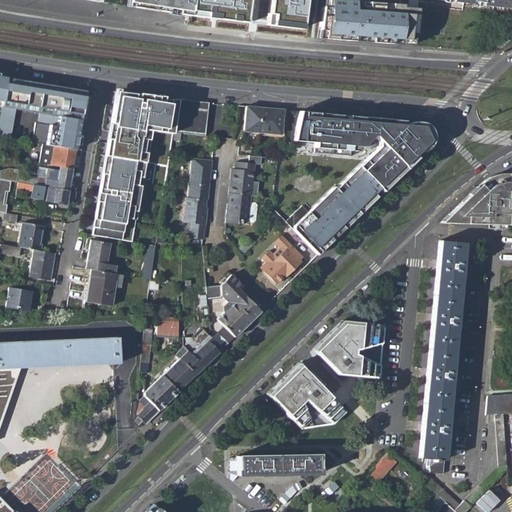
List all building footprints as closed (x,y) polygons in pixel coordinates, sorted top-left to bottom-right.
[(127,0),(127,6),(188,15),(189,15),(191,1),(190,0),(127,0)] [(346,0),(322,0),(317,38),(332,39),(361,41),(382,43),(411,44),(415,8),(400,7),(400,4),(346,0)] [(191,1),(189,15),(202,16),(204,3),(191,1)] [(270,1),(268,16),(276,17),(278,2),(270,1)] [(204,3),(202,16),(244,21),(245,7),(204,3)] [(5,78),(0,107),(59,117),(80,121),(85,91),(5,78)] [(207,102),(115,92),(109,127),(91,235),(121,241),(135,162),(166,167),(171,135),(172,131),(204,135),(207,102)] [(245,108),(242,132),(280,136),(282,112),(245,108)] [(419,124),(297,114),(293,142),(315,144),(314,154),(351,157),(371,138),(373,138),(380,145),(377,147),(377,149),(335,190),(334,188),(308,213),(302,206),(286,222),(318,255),(426,149),(428,147),(430,143),(430,137),(429,133),(427,129),(423,125),(419,124)] [(59,117),(54,147),(75,150),(80,121),(59,117)] [(54,147),(51,165),(59,167),(71,169),(75,150),(54,147)] [(231,167),(228,193),(232,193),(250,195),(258,196),(259,182),(253,181),(255,163),(261,164),(262,156),(249,155),(248,162),(236,161),(235,168),(231,167)] [(192,158),(187,197),(206,200),(207,200),(212,160),(192,158)] [(46,180),(45,186),(67,190),(71,169),(59,167),(57,180),(46,179),(46,180)] [(506,227),(506,224),(506,215),(511,215),(511,173),(505,174),(502,174),(499,174),(497,175),(494,176),(491,177),(489,178),(487,179),(485,180),(482,182),(480,184),(473,191),(439,224),(500,226),(506,227)] [(0,179),(0,210),(4,212),(6,204),(2,203),(4,190),(8,191),(9,180),(0,179)] [(17,182),(16,186),(21,186),(20,188),(33,190),(34,185),(21,182),(17,182)] [(34,185),(33,190),(36,190),(35,194),(40,198),(43,198),(43,199),(65,203),(66,200),(74,202),(76,192),(67,190),(45,186),(34,185)] [(227,204),(225,222),(236,223),(237,220),(247,221),(250,202),(250,195),(232,193),(231,204),(227,204)] [(185,197),(182,221),(191,223),(190,238),(203,240),(206,213),(204,213),(206,200),(187,197),(185,197)] [(250,202),(247,221),(252,222),(254,220),(256,205),(255,203),(250,202)] [(4,212),(3,219),(16,221),(17,214),(4,212)] [(22,222),(18,247),(20,247),(33,250),(40,251),(44,226),(22,222)] [(266,262),(260,268),(276,283),(284,275),(285,276),(301,261),(299,259),(303,256),(282,235),(274,242),(280,248),(273,255),(269,251),(261,258),(266,262)] [(86,261),(85,269),(90,270),(111,273),(112,266),(105,265),(108,248),(108,243),(90,240),(86,261)] [(445,474),(462,244),(438,242),(422,459),(430,459),(429,473),(445,474)] [(0,252),(18,256),(20,247),(18,247),(0,244),(0,252)] [(148,245),(143,279),(150,280),(155,247),(148,245)] [(108,248),(105,265),(112,266),(114,249),(108,248)] [(33,250),(29,277),(50,280),(54,253),(40,251),(33,250)] [(89,276),(85,301),(111,306),(115,274),(111,273),(90,270),(89,276)] [(473,276),(472,277),(473,279),(474,281),(475,282),(476,282),(478,282),(480,281),(481,280),(481,278),(481,276),(481,275),(479,274),(478,273),(476,273),(474,274),(473,275),(473,276)] [(220,285),(206,286),(207,299),(221,298),(221,295),(228,300),(224,304),(227,308),(217,318),(224,326),(213,337),(222,347),(223,348),(260,311),(239,289),(243,286),(231,274),(220,285)] [(8,288),(5,308),(28,311),(31,291),(8,288)] [(335,372),(377,377),(383,324),(340,320),(311,348),(335,372)] [(145,321),(141,373),(144,373),(149,373),(152,322),(145,321)] [(157,326),(157,336),(179,337),(178,328),(157,326)] [(188,350),(180,358),(196,374),(219,352),(218,351),(222,347),(213,337),(211,335),(210,336),(201,326),(193,336),(184,336),(184,346),(188,350)] [(117,339),(0,344),(0,367),(29,366),(118,362),(117,339)] [(184,346),(176,353),(180,358),(188,350),(184,346)] [(145,391),(144,395),(150,402),(158,411),(196,374),(180,358),(145,391)] [(299,428),(332,423),(344,410),(296,362),(265,393),(299,428)] [(0,428),(29,366),(0,367),(0,428)] [(464,385),(463,386),(464,388),(465,389),(466,390),(467,391),(469,390),(471,390),(472,388),(472,387),(472,385),(472,384),(470,382),(469,382),(467,382),(465,382),(464,384),(464,385)] [(511,395),(486,398),(485,416),(494,415),(501,415),(511,413),(511,395)] [(138,415),(137,415),(145,424),(158,411),(150,402),(138,415)] [(498,466),(462,501),(468,506),(505,469),(501,415),(494,415),(498,466)] [(363,478),(374,487),(396,462),(385,452),(363,478)] [(0,511),(47,511),(65,495),(25,458),(0,480),(0,511)] [(238,460),(238,474),(238,477),(321,475),(321,458),(238,460)] [(452,510),(459,504),(428,476),(422,483),(444,502),(452,510)] [(452,510),(453,511),(462,511),(468,506),(462,501),(459,504),(452,510)] [(437,511),(453,511),(452,510),(444,502),(436,511),(437,511)]
